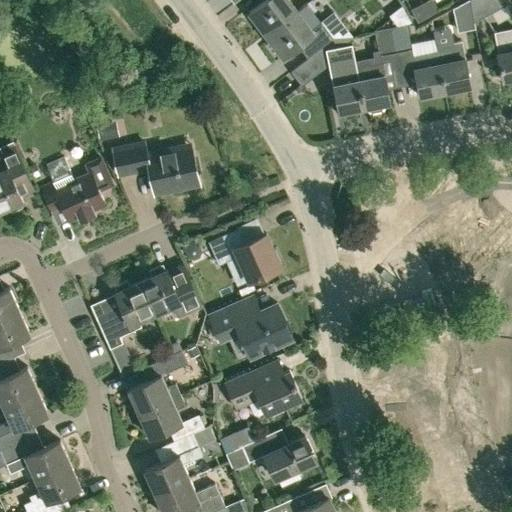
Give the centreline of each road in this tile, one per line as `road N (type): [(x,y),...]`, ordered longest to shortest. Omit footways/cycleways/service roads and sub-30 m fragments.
road 1 (residential): [(383,511),(351,410),(323,240),(299,175)]
road 2 (residential): [(41,284),(92,394),(102,465),(124,511)]
road 3 (residential): [(299,175),(333,159),(511,125)]
road 4 (residential): [(299,175),(258,100),(183,0)]
road 5 (residential): [(41,284),(158,234)]
